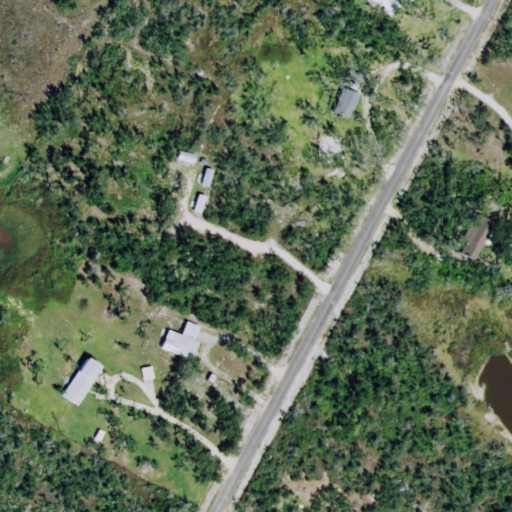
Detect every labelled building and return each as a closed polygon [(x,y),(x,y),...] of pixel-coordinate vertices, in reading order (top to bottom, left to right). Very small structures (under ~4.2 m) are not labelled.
[(353,118),(353,92),(334,92),(334,118),(353,118)] [(465,259),(479,262),(485,233),(471,231),(465,259)] [(190,362),(197,343),(173,334),(166,353),(190,362)] [(78,403),(97,366),(82,359),(63,396),(78,403)] [(214,390),(196,380),(193,386),(211,396),(214,390)]
